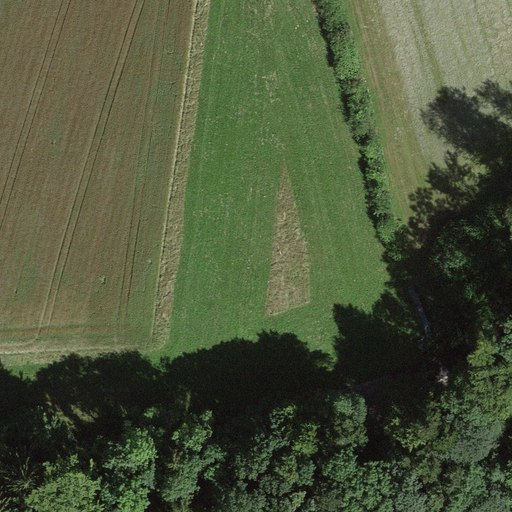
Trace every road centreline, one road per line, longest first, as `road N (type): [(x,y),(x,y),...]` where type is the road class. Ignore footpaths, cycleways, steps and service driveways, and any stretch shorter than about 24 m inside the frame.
road 1 (residential): [(185,511),(249,446),(322,407),(511,330)]
road 2 (track): [(511,431),(395,419),(353,394)]
